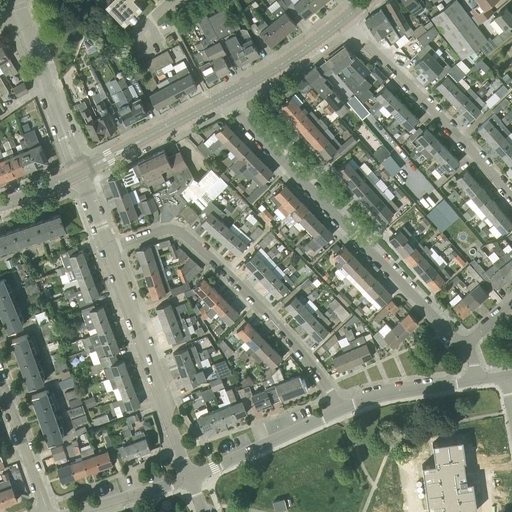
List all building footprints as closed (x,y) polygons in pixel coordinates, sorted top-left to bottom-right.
[(110,0),(105,5),(124,24),(131,18),(134,20),(138,16),(135,14),(142,7),(135,0),(110,0)] [(314,11),(304,0),(298,0),(294,4),(292,2),(287,6),(282,0),(279,0),(277,2),(280,5),(271,12),(277,18),(288,32),(297,25),(296,24),(292,19),(300,12),(305,17),(304,18),(305,18),(314,11)] [(318,0),(304,0),(314,11),(322,4),(318,0)] [(413,34),(410,27),(405,20),(406,20),(394,0),(388,0),(386,2),(395,18),(399,24),(403,31),(402,31),(406,38),(407,38),(413,34)] [(417,0),(402,0),(409,9),(414,16),(424,9),(417,0)] [(455,0),(448,5),(479,47),(490,38),(488,38),(487,39),(457,0),(455,0)] [(472,13),(481,23),(493,13),(488,7),(495,0),(478,0),(481,2),(474,8),(476,10),(472,13)] [(478,47),(479,47),(448,5),(431,18),(462,59),(478,47)] [(206,37),(200,40),(219,75),(229,70),(221,54),(226,52),(224,50),(225,50),(208,17),(202,7),(194,13),(201,26),(206,37)] [(499,33),(498,34),(493,38),(491,36),(488,38),(490,38),(496,46),(503,41),(511,33),(511,32),(508,27),(511,23),(511,13),(506,7),(495,17),(496,18),(490,23),(499,33)] [(402,44),(409,40),(407,38),(406,38),(402,31),(403,31),(399,24),(395,18),(389,21),(381,9),(364,20),(377,39),(383,35),(390,45),(399,39),(402,44)] [(229,47),(230,49),(238,65),(249,59),(230,24),(223,10),(208,17),(225,50),(229,47)] [(268,25),(279,39),(288,32),(277,18),(268,25)] [(279,39),(268,25),(264,20),(257,26),(254,22),(250,25),(260,44),(266,40),(270,45),(270,46),(279,39)] [(182,30),(191,26),(188,21),(179,25),(182,30)] [(242,28),(240,29),(236,21),(230,24),(249,59),(260,54),(246,29),(242,28)] [(417,31),(420,35),(427,29),(422,24),(412,32),(413,34),(417,31)] [(433,25),(431,26),(430,27),(427,29),(420,35),(416,37),(424,46),(428,43),(439,32),(433,25)] [(166,38),(167,40),(169,45),(176,41),(172,35),(166,38)] [(93,41),(90,36),(87,37),(87,40),(85,41),(87,45),(93,41)] [(490,38),(479,47),(478,47),(485,55),(496,46),(490,38)] [(219,75),(200,40),(200,42),(195,45),(199,52),(202,58),(197,60),(208,81),(219,75)] [(172,57),(184,51),(180,43),(162,53),(168,64),(174,61),(172,57)] [(436,51),(428,43),(424,46),(418,52),(422,57),(415,64),(423,72),(436,59),(432,55),(436,51)] [(13,75),(15,74),(18,72),(2,45),(0,45),(0,66),(3,72),(9,68),(13,75)] [(334,70),(352,55),(345,45),(326,60),(334,70)] [(162,67),(168,64),(162,53),(157,56),(162,67)] [(362,103),(373,93),(368,88),(371,85),(364,78),(371,71),(354,55),(353,54),(352,55),(334,70),(362,103)] [(161,68),(162,67),(157,56),(151,59),(157,70),(161,68)] [(145,62),(151,73),(157,70),(151,59),(145,62)] [(444,74),(451,67),(444,59),(440,63),(436,59),(423,72),(430,79),(438,72),(442,77),(444,74)] [(485,72),(490,68),(481,59),(471,69),(475,74),(481,68),(485,72)] [(128,124),(136,119),(137,118),(123,88),(118,81),(106,60),(100,64),(110,81),(115,89),(120,100),(115,102),(119,108),(126,124),(128,123),(128,124)] [(455,63),(451,67),(444,74),(446,76),(436,85),(445,94),(455,84),(462,78),(462,77),(465,74),(455,63)] [(326,78),(326,77),(317,67),(315,66),(305,75),(335,110),(344,102),(333,90),(332,90),(323,80),(326,78)] [(132,70),(135,76),(137,80),(144,76),(139,67),(132,70)] [(187,68),(177,73),(187,92),(197,87),(190,73),(187,68)] [(177,73),(167,78),(177,97),(187,92),(177,73)] [(511,79),(507,73),(501,78),(507,84),(511,79)] [(123,88),(137,118),(141,116),(143,117),(146,115),(146,114),(148,113),(145,108),(150,105),(140,86),(137,80),(135,76),(130,79),(133,85),(129,87),(123,78),(118,81),(123,88)] [(0,91),(2,95),(8,92),(8,91),(0,77),(0,91)] [(167,78),(157,84),(160,89),(167,103),(177,97),(167,78)] [(307,84),(302,78),(296,83),(301,89),(307,84)] [(464,92),(459,88),(466,81),(462,78),(455,84),(445,94),(453,103),(464,92)] [(107,96),(106,93),(100,82),(95,85),(98,92),(92,95),(97,105),(102,116),(98,118),(106,134),(113,130),(112,127),(115,126),(104,101),(103,102),(102,99),(107,96)] [(17,97),(28,91),(24,83),(13,88),(17,97)] [(380,108),(384,104),(394,94),(385,86),(374,97),(377,100),(368,109),(373,115),(375,113),(380,108)] [(485,88),(483,86),(479,89),(484,94),(488,91),(485,88)] [(470,87),(464,92),(453,103),(461,112),(472,101),(478,95),(481,98),(484,94),(479,89),(476,93),(470,87)] [(160,89),(149,95),(157,108),(167,103),(160,89)] [(489,108),(499,98),(494,92),(484,102),(489,108)] [(402,103),(394,94),(384,104),(393,112),(402,103)] [(496,113),(500,109),(509,102),(505,97),(492,109),(496,113)] [(280,107),(288,116),(299,106),(291,98),(280,107)] [(481,110),(472,101),(461,112),(470,120),(481,110)] [(410,111),(402,103),(393,112),(397,117),(391,122),(395,126),(401,121),(410,111)] [(288,116),(296,124),(306,115),(299,106),(288,116)] [(378,116),(383,111),(380,108),(375,113),(378,116)] [(94,120),(89,109),(82,113),(93,136),(97,135),(98,137),(106,134),(98,118),(94,120)] [(311,111),(306,115),(296,124),(303,133),(318,119),(311,111)] [(410,111),(401,121),(410,129),(419,120),(410,111)] [(500,120),(495,113),(489,119),(478,129),(485,138),(503,122),(505,125),(508,121),(504,116),(500,120)] [(320,118),(318,119),(303,133),(311,142),(327,127),(328,126),(320,118)] [(390,131),(395,126),(391,122),(386,127),(390,131)] [(485,138),(494,147),(505,137),(510,132),(504,125),(505,125),(503,122),(485,138)] [(22,125),(25,132),(31,129),(28,123),(22,125)] [(203,141),(196,147),(203,154),(206,157),(211,152),(213,151),(233,131),(225,123),(221,127),(218,130),(215,133),(219,137),(214,142),(214,141),(208,147),(203,141)] [(390,131),(394,135),(396,132),(399,130),(395,126),(390,131)] [(311,142),(318,150),(334,136),(334,135),(327,127),(311,142)] [(418,129),(409,138),(412,140),(410,141),(416,147),(417,147),(420,150),(435,136),(426,127),(421,131),(418,129)] [(23,134),(25,139),(36,166),(47,162),(34,130),(23,134)] [(404,130),(399,135),(396,138),(400,143),(408,135),(404,130)] [(241,139),(233,131),(213,151),(216,154),(222,148),(227,153),(231,149),(241,139)] [(357,141),(352,135),(341,144),(334,136),(318,150),(326,159),(337,149),(341,154),(357,141)] [(443,144),(435,136),(420,150),(417,147),(416,147),(413,150),(418,156),(422,153),(427,159),(433,154),(443,144)] [(494,147),(502,156),(511,146),(511,145),(505,137),(494,147)] [(16,174),(26,170),(19,154),(15,156),(8,140),(7,138),(2,140),(3,142),(6,151),(9,158),(16,174)] [(26,170),(36,166),(25,139),(19,141),(20,144),(16,146),(19,154),(26,170)] [(231,159),(234,163),(249,148),(241,139),(231,149),(236,154),(231,159)] [(441,162),(451,153),(443,144),(433,154),(441,162)] [(379,162),(389,154),(390,153),(382,145),(377,149),(377,148),(373,152),(373,153),(372,154),(378,161),(379,162)] [(511,146),(502,156),(510,165),(511,163),(511,146)] [(257,156),(249,148),(234,163),(242,171),(247,166),(257,156)] [(9,158),(4,160),(0,149),(0,163),(6,178),(16,174),(9,158)] [(180,151),(179,151),(168,156),(164,149),(154,154),(166,180),(180,194),(189,184),(193,176),(180,151)] [(418,156),(413,150),(410,154),(411,155),(415,159),(418,156)] [(441,162),(436,168),(441,174),(443,173),(450,171),(459,162),(451,153),(441,162)] [(161,211),(160,221),(170,220),(179,211),(179,212),(188,203),(180,194),(166,180),(154,154),(153,155),(154,156),(153,157),(146,160),(145,160),(145,159),(138,162),(148,183),(150,187),(161,211)] [(265,164),(257,156),(247,166),(255,174),(265,164)] [(337,171),(344,179),(355,170),(347,161),(337,171)] [(142,186),(148,183),(138,162),(120,172),(121,174),(108,179),(114,196),(128,191),(142,186)] [(344,179),(352,188),(367,175),(367,174),(371,170),(364,162),(355,170),(344,179)] [(255,174),(263,183),(264,182),(273,173),(265,164),(255,174)] [(204,190),(213,199),(228,184),(211,167),(199,180),(193,177),(193,176),(189,184),(180,194),(188,203),(190,205),(204,190)] [(456,178),(464,187),(474,178),(466,169),(456,178)] [(386,179),(391,175),(388,171),(383,176),(381,177),(384,180),(386,179)] [(438,178),(434,181),(438,186),(447,178),(443,173),(441,174),(442,175),(438,178)] [(352,188),(359,196),(375,183),(367,175),(352,188)] [(482,187),(474,178),(464,187),(471,196),(482,187)] [(264,182),(263,183),(260,186),(259,186),(246,198),(251,203),(269,186),(264,182)] [(359,196),(367,205),(382,192),(375,183),(359,196)] [(274,194),(283,203),(293,193),(284,184),(274,194)] [(489,196),(482,187),(471,196),(479,205),(489,196)] [(451,193),(456,198),(460,195),(455,190),(451,193)] [(128,191),(114,196),(119,209),(133,204),(128,191)] [(367,205),(375,214),(390,200),(382,192),(367,205)] [(293,193),(283,203),(279,207),(286,215),(301,201),(293,193)] [(451,193),(447,196),(452,202),(456,198),(451,193)] [(497,205),(489,196),(479,205),(487,214),(497,205)] [(147,199),(140,201),(143,208),(145,214),(157,209),(153,197),(147,199)] [(459,216),(444,198),(426,214),(441,232),(459,216)] [(199,210),(203,207),(195,200),(192,203),(199,210)] [(390,200),(375,214),(383,223),(395,212),(398,209),(390,200)] [(301,201),(286,215),(294,223),(309,209),(301,201)] [(199,214),(190,205),(188,203),(179,212),(190,222),(197,216),(199,214)] [(137,217),(135,211),(133,204),(119,209),(124,222),(137,217)] [(215,216),(211,212),(214,208),(209,204),(199,214),(197,216),(203,221),(201,223),(210,231),(220,220),(225,214),(228,216),(231,213),(226,208),(223,211),(220,209),(215,216)] [(226,208),(231,213),(235,209),(229,204),(226,208)] [(505,214),(497,205),(487,214),(495,223),(505,214)] [(266,219),(271,214),(265,208),(260,212),(266,219)] [(467,211),(472,216),(475,213),(471,208),(467,211)] [(309,209),(294,223),(293,224),(301,232),(306,227),(317,217),(309,209)] [(467,211),(463,215),(468,220),(472,216),(467,211)] [(54,213),(43,217),(40,218),(41,221),(37,222),(41,236),(47,235),(48,238),(60,233),(59,230),(65,229),(60,214),(55,216),(54,213)] [(511,224),(511,222),(505,214),(495,223),(503,233),(511,224)] [(317,217),(306,227),(314,236),(325,226),(317,217)] [(220,220),(210,231),(219,239),(229,228),(220,220)] [(244,224),(249,228),(252,224),(248,220),(244,224)] [(18,228),(13,230),(18,244),(24,242),(25,245),(37,241),(36,238),(41,236),(37,222),(32,224),(31,221),(17,226),(18,228)] [(238,236),(238,235),(242,231),(233,223),(229,228),(219,239),(228,247),(238,236)] [(249,228),(244,224),(241,227),(246,232),(249,228)] [(254,240),(263,231),(258,226),(249,236),(254,240)] [(319,248),(322,244),(333,234),(325,226),(314,236),(310,239),(319,248)] [(483,229),(487,234),(491,231),(487,226),(483,229)] [(8,229),(0,231),(0,250),(1,253),(14,249),(13,246),(18,244),(13,230),(9,232),(8,229)] [(389,239),(397,247),(407,238),(399,229),(389,239)] [(483,229),(479,233),(483,238),(487,234),(483,229)] [(263,248),(275,237),(270,232),(258,243),(263,248)] [(444,235),(441,232),(436,236),(439,240),(444,235)] [(238,236),(228,247),(238,255),(247,244),(238,236)] [(397,247),(404,256),(415,246),(407,238),(397,247)] [(169,239),(159,242),(160,248),(168,245),(171,252),(177,250),(174,243),(171,244),(169,239)] [(415,246),(404,256),(412,264),(429,249),(426,245),(424,247),(419,242),(415,246)] [(156,243),(137,249),(141,261),(159,255),(156,243)] [(341,248),(337,244),(332,248),(337,252),(341,248)] [(496,254),(502,249),(499,245),(493,250),(496,254)] [(271,250),(275,255),(279,251),(274,246),(271,250)] [(338,267),(352,254),(344,246),(333,256),(338,260),(335,263),(338,267)] [(181,262),(188,255),(179,248),(177,250),(171,252),(173,259),(178,257),(180,262),(181,262)] [(511,248),(508,252),(507,250),(505,252),(505,253),(502,255),(511,266),(511,248)] [(412,264),(419,273),(435,259),(430,254),(433,252),(429,249),(412,264)] [(496,254),(499,257),(493,262),(494,264),(507,280),(511,275),(511,266),(502,255),(505,253),(505,252),(502,249),(496,254)] [(87,262),(82,250),(79,252),(69,255),(68,250),(60,253),(65,266),(66,270),(87,262)] [(275,255),(271,250),(267,253),(272,258),(275,255)] [(253,271),(264,261),(255,252),(244,262),(253,271)] [(360,262),(352,254),(338,267),(346,276),(350,272),(360,262)] [(163,268),(159,255),(141,261),(145,274),(163,268)] [(179,276),(180,275),(186,274),(196,263),(191,258),(184,265),(182,267),(177,269),(179,276)] [(427,282),(443,267),(445,265),(443,262),(440,265),(435,259),(419,273),(427,282)] [(475,259),(469,263),(473,267),(478,263),(475,259)] [(264,261),(253,271),(261,280),(272,270),(264,261)] [(69,281),(78,278),(91,273),(87,262),(66,270),(65,266),(60,268),(63,275),(66,273),(69,281)] [(368,270),(360,262),(350,272),(358,280),(368,270)] [(188,282),(195,275),(196,276),(202,268),(196,263),(186,274),(188,282)] [(485,271),(478,263),(473,267),(479,275),(484,280),(485,280),(486,282),(492,289),(497,286),(498,287),(507,280),(494,264),(485,271)] [(292,272),(287,267),(283,271),(288,276),(292,272)] [(447,272),(443,267),(427,282),(435,291),(446,281),(442,276),(447,272)] [(475,279),(479,275),(473,267),(470,270),(468,272),(475,279)] [(167,280),(163,268),(145,274),(149,286),(167,280)] [(272,270),(261,280),(269,289),(280,279),(272,270)] [(376,279),(368,270),(358,280),(366,289),(376,279)] [(95,284),(91,273),(78,278),(82,289),(95,284)] [(173,295),(183,291),(190,289),(188,282),(186,274),(180,275),(183,284),(170,289),(171,290),(173,295)] [(192,293),(197,291),(203,297),(212,287),(203,278),(193,287),(190,289),(183,291),(186,296),(192,293)] [(312,282),(308,278),(300,285),(304,289),(312,282)] [(0,307),(13,302),(11,297),(14,296),(9,283),(6,284),(4,279),(0,280),(0,307)] [(280,279),(269,289),(277,298),(289,288),(280,279)] [(384,287),(376,279),(366,289),(374,297),(384,287)] [(166,294),(171,290),(170,289),(167,280),(149,286),(153,298),(166,294)] [(489,294),(476,280),(474,282),(473,280),(467,286),(480,301),(489,294)] [(40,291),(36,282),(26,287),(29,296),(40,291)] [(82,289),(75,292),(73,288),(69,290),(71,297),(75,295),(80,307),(93,302),(92,298),(99,295),(95,284),(82,289)] [(480,301),(467,286),(466,286),(470,291),(462,298),(471,309),(480,301)] [(203,297),(207,301),(202,306),(202,307),(199,309),(201,313),(199,315),(200,315),(206,312),(221,296),(212,287),(203,297)] [(392,295),(384,287),(374,297),(382,305),(392,295)] [(311,293),(316,298),(319,294),(315,289),(311,293)] [(71,297),(69,290),(64,292),(61,293),(62,296),(65,295),(66,298),(71,297)] [(31,303),(42,299),(43,299),(40,292),(28,297),(31,303)] [(316,298),(311,293),(307,296),(312,301),(316,298)] [(339,298),(347,306),(352,302),(344,294),(339,298)] [(471,309),(462,298),(458,294),(449,302),(462,317),(471,309)] [(293,314),(304,304),(295,295),(284,305),(293,314)] [(200,315),(201,317),(202,320),(210,315),(211,316),(216,310),(220,314),(230,305),(221,296),(206,312),(200,315)] [(399,307),(392,300),(386,306),(393,313),(399,307)] [(161,319),(174,314),(187,309),(192,307),(189,301),(184,303),(172,307),(170,303),(156,308),(161,319)] [(24,319),(19,307),(18,306),(15,307),(13,302),(0,307),(0,309),(1,312),(0,312),(0,317),(4,327),(7,326),(9,331),(23,325),(21,320),(24,319)] [(304,304),(293,314),(301,323),(312,313),(304,304)] [(350,314),(340,304),(334,310),(336,312),(334,314),(336,316),(342,322),(350,314)] [(85,308),(81,309),(85,321),(87,324),(107,316),(103,305),(95,308),(94,305),(85,308)] [(230,305),(220,314),(229,324),(239,314),(230,305)] [(382,319),(385,316),(389,312),(392,314),(393,313),(386,306),(377,314),(382,319)] [(331,307),(324,314),(326,316),(334,310),(331,307)] [(309,332),(326,316),(324,314),(323,313),(323,314),(317,308),(312,313),(301,323),(309,332)] [(326,316),(329,319),(334,314),(336,312),(334,310),(326,316)] [(36,314),(39,324),(48,320),(44,311),(36,314)] [(400,321),(410,331),(418,323),(408,312),(400,321)] [(161,319),(165,331),(179,325),(174,314),(161,319)] [(345,323),(346,327),(360,319),(354,314),(345,323)] [(98,333),(111,328),(107,316),(87,324),(85,321),(81,323),(83,329),(87,328),(88,330),(96,327),(98,333)] [(330,321),(331,321),(329,319),(326,316),(309,332),(318,341),(329,331),(325,327),(331,322),(330,321)] [(40,324),(42,330),(50,327),(52,327),(50,321),(40,324)] [(236,331),(243,338),(245,340),(255,330),(246,321),(236,331)] [(410,331),(400,321),(392,329),(402,339),(410,331)] [(402,339),(392,329),(386,323),(373,336),(382,348),(388,342),(393,347),(402,339)] [(169,342),(180,338),(182,342),(191,339),(191,338),(189,333),(183,335),(179,325),(165,331),(169,342)] [(215,331),(219,335),(224,329),(220,326),(215,331)] [(111,328),(98,333),(102,343),(115,338),(111,328)] [(245,340),(251,345),(240,356),(240,357),(235,361),(238,364),(244,359),(249,353),(264,339),(255,330),(245,340)] [(334,344),(333,343),(337,339),(334,333),(329,339),(322,345),(326,351),(334,344)] [(347,337),(349,341),(349,343),(341,347),(344,352),(350,366),(361,361),(352,340),(355,339),(353,334),(347,337)] [(11,346),(12,349),(16,360),(19,359),(21,363),(35,358),(33,353),(36,352),(31,339),(28,340),(26,335),(12,340),(14,345),(11,346)] [(352,340),(361,361),(372,356),(371,352),(377,350),(372,338),(365,340),(363,335),(355,339),(352,340)] [(102,343),(95,346),(94,343),(89,345),(92,352),(96,350),(101,363),(117,357),(115,352),(120,350),(115,338),(102,343)] [(259,363),(263,358),(273,348),(264,339),(249,353),(259,363)] [(60,346),(58,341),(57,340),(47,344),(50,350),(60,346)] [(234,351),(222,340),(218,344),(227,358),(234,351)] [(173,353),(178,365),(192,359),(198,357),(194,345),(173,353)] [(263,358),(273,367),(283,357),(273,348),(263,358)] [(57,371),(58,371),(68,367),(62,351),(51,355),(54,362),(53,362),(57,371)] [(350,366),(344,352),(332,357),(338,371),(350,366)] [(107,379),(109,378),(128,371),(123,360),(119,362),(117,357),(101,363),(89,368),(91,375),(99,372),(98,370),(103,368),(107,379)] [(192,359),(178,365),(182,376),(196,370),(203,368),(198,357),(192,359)] [(43,382),(42,378),(41,377),(44,375),(40,363),(37,364),(35,358),(21,363),(22,368),(20,369),(25,382),(27,381),(29,387),(43,382)] [(244,359),(238,364),(242,368),(247,362),(244,359)] [(232,373),(228,366),(215,371),(217,379),(220,378),(232,373)] [(270,375),(280,399),(281,400),(307,389),(307,390),(308,389),(304,379),(302,380),(300,375),(284,381),(279,366),(276,370),(270,375)] [(266,379),(270,375),(276,370),(273,367),(271,369),(269,367),(261,375),(266,379)] [(200,382),(200,381),(207,379),(203,368),(196,370),(182,376),(186,388),(200,382)] [(128,371),(109,378),(113,389),(119,387),(132,382),(128,371)] [(271,404),(271,403),(280,399),(270,375),(266,379),(262,381),(265,388),(264,388),(265,390),(252,394),(249,385),(244,387),(250,406),(255,404),(257,409),(271,404)] [(72,377),(59,381),(61,389),(74,384),(72,377)] [(224,387),(220,378),(217,379),(210,382),(214,391),(219,389),(221,388),(224,387)] [(243,388),(244,387),(249,385),(250,385),(244,378),(240,383),(243,388)] [(119,387),(123,398),(136,393),(132,382),(119,387)] [(216,397),(212,387),(201,391),(203,399),(204,401),(216,397)] [(236,417),(228,397),(225,390),(224,387),(221,388),(219,389),(223,402),(218,404),(220,408),(225,421),(236,417)] [(237,402),(232,388),(225,390),(228,397),(236,417),(247,413),(245,407),(250,406),(244,387),(243,388),(237,390),(241,400),(237,402)] [(67,400),(68,400),(79,396),(76,388),(64,393),(67,400)] [(40,419),(55,414),(53,409),(56,408),(51,395),(48,396),(46,391),(32,396),(34,401),(31,402),(36,416),(39,415),(40,419)] [(119,405),(122,411),(127,409),(140,405),(136,393),(123,398),(112,402),(113,407),(119,405)] [(84,400),(87,408),(97,404),(94,396),(84,400)] [(67,410),(70,416),(83,411),(78,398),(68,402),(71,408),(67,410)] [(220,408),(209,413),(214,426),(225,421),(220,408)] [(137,413),(127,417),(126,418),(128,424),(130,430),(133,429),(131,423),(139,420),(137,413)] [(202,430),(214,426),(209,413),(197,417),(202,430)] [(63,438),(62,434),(61,432),(64,431),(59,418),(56,420),(55,414),(40,419),(42,424),(39,425),(44,438),(47,437),(49,443),(63,438)] [(71,419),(73,426),(88,421),(85,414),(71,419)] [(94,426),(110,420),(107,414),(92,419),(94,426)] [(130,430),(128,424),(122,427),(125,436),(132,434),(130,430)] [(75,430),(77,436),(87,432),(85,426),(75,430)] [(106,447),(112,444),(105,426),(99,428),(106,447)] [(134,434),(132,435),(135,441),(140,454),(151,450),(143,431),(134,434)] [(434,508),(434,511),(466,511),(477,511),(473,481),(467,482),(464,462),(466,461),(463,439),(433,443),(436,463),(422,465),(428,509),(434,508)] [(76,440),(71,442),(72,444),(66,446),(69,456),(76,454),(75,453),(80,451),(76,440)] [(128,458),(140,454),(135,441),(123,445),(128,458)] [(63,445),(51,449),(54,457),(59,455),(61,458),(67,456),(63,445)] [(80,451),(83,459),(87,473),(100,469),(95,455),(92,447),(80,451)] [(113,464),(108,450),(95,455),(100,469),(113,464)] [(87,473),(83,459),(70,463),(75,477),(87,473)] [(62,482),(75,477),(70,463),(57,468),(62,482)] [(12,486),(12,487),(9,479),(10,478),(8,472),(1,474),(4,481),(0,482),(0,492),(5,505),(18,500),(12,486)] [(274,501),(276,510),(276,511),(286,508),(288,508),(285,498),(285,497),(284,498),(274,501)]
